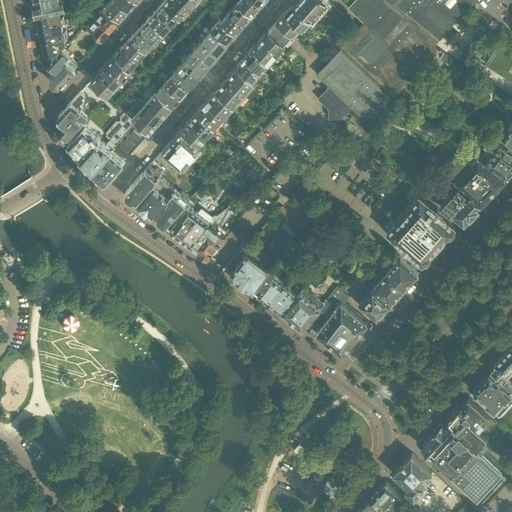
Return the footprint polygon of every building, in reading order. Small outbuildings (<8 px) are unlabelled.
[(35,4),(37,12),(63,7),(65,6),(63,0),(35,0),(36,4),(35,4)] [(128,9),(118,0),(109,0),(105,5),(120,18),(128,9)] [(118,0),(128,9),(136,0),(118,0)] [(183,18),(190,12),(176,0),(164,0),(164,1),(181,16),(183,18)] [(190,12),(196,6),(189,0),(176,0),(190,12)] [(233,6),(229,10),(244,24),(249,18),(252,15),(237,1),(235,0),(227,0),(233,6)] [(237,0),(237,1),(252,15),(256,10),(255,10),(259,6),(252,0),(250,3),(246,0),(237,0)] [(298,0),(295,4),(313,20),(321,11),(308,0),(298,0)] [(308,0),(321,11),(329,2),(327,0),(308,0)] [(355,0),(350,6),(366,21),(342,47),(339,50),(338,49),(323,66),(317,73),(329,85),(318,98),(328,108),(329,118),(342,117),(348,111),(349,112),(336,125),(339,128),(356,110),(364,118),(370,122),(409,79),(412,82),(439,49),(434,45),(440,38),(445,33),(453,23),(454,23),(474,0),(355,0)] [(172,25),(181,16),(164,1),(155,10),(172,25)] [(285,11),(301,25),(305,29),(313,20),(295,4),(295,3),(291,3),(291,4),(289,6),(285,10),(285,11)] [(211,11),(216,15),(219,18),(236,33),(236,32),(240,29),(239,28),(244,24),(229,10),(225,15),(215,6),(211,11)] [(37,12),(40,26),(63,21),(66,20),(65,20),(64,20),(63,15),(64,15),(63,7),(37,12)] [(104,7),(95,16),(110,30),(117,22),(117,21),(118,21),(116,18),(104,7)] [(165,34),(172,25),(155,10),(147,18),(165,34)] [(277,20),(292,33),(293,34),(301,25),(285,11),(280,16),(277,20)] [(211,26),(211,27),(227,42),(236,33),(219,18),(216,15),(208,24),(211,26)] [(110,30),(95,16),(86,25),(101,39),(102,38),(102,37),(103,37),(110,30)] [(157,42),(165,34),(147,18),(139,27),(157,42)] [(272,25),(269,29),(285,43),(285,42),(288,39),(292,33),(277,20),(276,20),(277,20),(275,22),(272,25)] [(41,32),(43,38),(63,34),(65,34),(63,21),(40,26),(41,32)] [(149,51),(157,42),(139,27),(134,33),(134,32),(132,34),(132,35),(131,35),(149,51)] [(203,31),(198,36),(218,53),(223,48),(223,47),(227,42),(211,27),(206,33),(203,31)] [(264,34),(260,38),(277,52),(285,43),(269,29),(269,28),(264,34)] [(47,61),(49,63),(63,48),(66,45),(64,44),(66,42),(64,41),(63,34),(43,38),(46,53),(47,61)] [(127,40),(123,44),(140,60),(149,51),(131,35),(127,40)] [(326,40),(331,45),(335,40),(330,35),(326,40)] [(197,43),(191,50),(208,64),(214,57),(218,53),(198,36),(194,41),(197,43)] [(258,41),(253,46),(269,61),(277,52),(260,38),(258,41)] [(486,67),(511,84),(511,53),(490,39),(475,60),(486,67)] [(137,67),(142,61),(140,60),(123,44),(118,50),(115,53),(132,68),(135,65),(137,67)] [(248,52),(245,56),(261,70),(269,61),(253,46),(248,52)] [(63,48),(49,63),(48,64),(53,70),(52,71),(54,73),(51,77),(52,81),(55,84),(60,85),(61,84),(60,84),(65,78),(70,74),(74,68),(75,68),(75,67),(78,64),(69,55),(70,54),(63,48)] [(178,58),(182,61),(198,76),(203,70),(208,64),(191,50),(186,56),(184,55),(185,54),(182,50),(177,55),(178,56),(178,57),(178,58)] [(440,58),(444,61),(448,64),(452,58),(443,52),(440,58)] [(134,69),(132,68),(115,53),(109,59),(107,61),(107,62),(125,79),(134,69)] [(242,59),(237,65),(253,79),(261,70),(245,56),(242,58),(242,59)] [(182,61),(172,72),(188,87),(194,80),(198,76),(182,61)] [(117,87),(125,79),(107,62),(99,70),(117,87)] [(162,79),(163,80),(180,96),(181,95),(188,87),(172,72),(164,64),(160,69),(163,71),(158,76),(162,79)] [(234,69),(226,77),(245,93),(255,80),(253,79),(237,65),(237,64),(236,65),(234,67),(234,68),(234,69)] [(109,96),(117,87),(99,70),(91,79),(91,80),(100,88),(109,96)] [(216,88),(234,104),(245,93),(226,77),(220,84),(219,84),(216,88)] [(91,80),(87,85),(96,93),(100,88),(91,80)] [(163,80),(156,89),(173,104),(175,102),(175,101),(176,101),(180,96),(163,80)] [(143,95),(148,99),(164,114),(165,113),(167,111),(167,110),(173,104),(156,89),(150,84),(145,89),(147,90),(143,95)] [(207,98),(206,99),(225,115),(234,104),(216,88),(215,90),(211,95),(210,95),(208,97),(207,98)] [(71,134),(79,125),(83,121),(88,115),(81,108),(83,106),(81,104),(85,100),(83,98),(86,95),(81,90),(63,111),(62,111),(60,113),(58,115),(58,116),(58,119),(59,119),(60,120),(59,120),(62,122),(65,125),(62,128),(62,129),(62,132),(63,133),(65,135),(66,135),(69,135),(70,135),(71,134)] [(135,104),(156,123),(157,122),(157,123),(160,120),(159,119),(164,114),(148,99),(145,103),(139,99),(135,104)] [(204,103),(197,110),(215,126),(225,115),(206,99),(205,100),(204,102),(204,103)] [(128,112),(137,121),(149,132),(149,131),(152,129),(152,128),(156,123),(135,104),(128,112)] [(89,164),(90,164),(93,167),(93,168),(132,126),(137,121),(128,112),(125,110),(120,116),(120,120),(117,120),(106,132),(106,136),(110,139),(106,143),(99,137),(100,136),(99,135),(82,155),(80,156),(81,157),(84,159),(84,160),(84,162),(87,165),(89,165),(89,164)] [(190,118),(190,119),(195,123),(196,122),(202,127),(201,129),(208,134),(215,126),(197,110),(192,116),(190,118)] [(269,121),(267,118),(259,126),(261,129),(269,121)] [(370,122),(364,118),(358,127),(366,134),(373,124),(370,122)] [(187,122),(182,127),(200,143),(208,134),(201,129),(202,127),(196,122),(195,123),(190,119),(189,119),(187,122)] [(81,154),(82,155),(99,135),(83,121),(79,125),(82,128),(74,137),(73,136),(73,137),(73,138),(70,141),(69,141),(68,142),(69,142),(69,143),(70,144),(73,147),(72,147),(72,149),(75,152),(77,152),(78,151),(81,154)] [(137,121),(132,126),(144,137),(149,132),(137,121)] [(511,121),(510,124),(510,128),(509,129),(500,121),(495,126),(495,129),(499,132),(495,137),(511,147),(511,121)] [(479,126),(485,131),(488,127),(481,123),(479,126)] [(132,126),(93,168),(92,169),(92,170),(93,170),(97,173),(97,174),(100,176),(103,179),(104,179),(108,179),(107,179),(112,173),(113,173),(118,167),(123,161),(123,162),(126,158),(144,137),(132,126)] [(182,127),(172,138),(194,157),(197,160),(207,149),(204,147),(200,143),(182,127)] [(487,149),(481,157),(507,176),(507,175),(508,176),(508,175),(511,169),(511,151),(491,137),(489,136),(488,136),(486,137),(484,139),(484,140),(484,142),(485,143),(486,144),(484,147),(487,149)] [(194,157),(172,138),(163,149),(174,159),(185,168),(194,157)] [(163,149),(156,157),(167,167),(174,159),(163,149)] [(473,193),(482,202),(507,176),(481,157),(477,154),(472,161),(469,159),(469,158),(458,149),(441,170),(452,179),(454,177),(473,193)] [(134,199),(136,201),(160,174),(162,172),(157,167),(152,162),(150,164),(146,169),(141,174),(141,173),(131,184),(132,185),(128,189),(126,191),(126,196),(130,199),(130,200),(134,199)] [(255,172),(262,178),(265,174),(258,168),(255,172)] [(156,214),(169,200),(168,198),(176,189),(160,174),(136,201),(141,205),(140,205),(147,211),(152,215),(155,215),(156,214)] [(440,204),(446,208),(465,222),(466,221),(466,220),(471,215),(477,208),(482,202),(473,193),(472,194),(445,177),(440,183),(451,194),(449,196),(444,191),(435,200),(441,204),(440,204)] [(313,186),(317,191),(322,188),(318,182),(313,186)] [(201,186),(193,195),(197,199),(205,190),(201,186)] [(412,252),(423,262),(423,261),(428,260),(430,257),(431,253),(435,248),(436,249),(440,244),(444,240),(443,239),(447,234),(452,234),(454,230),(455,226),(455,225),(445,216),(441,212),(441,211),(437,208),(432,204),(432,205),(412,187),(403,197),(411,204),(408,204),(404,208),(404,212),(403,213),(399,213),(396,217),(396,221),(391,216),(382,225),(387,230),(399,241),(403,245),(402,245),(407,250),(408,249),(412,253),(412,252)] [(166,224),(167,223),(186,202),(190,198),(183,191),(181,193),(176,189),(168,198),(169,200),(156,214),(158,216),(158,220),(163,224),(166,224)] [(170,229),(191,245),(202,230),(203,230),(214,214),(212,216),(202,210),(200,210),(198,214),(185,206),(187,203),(186,202),(167,223),(172,227),(171,229),(170,229)] [(202,230),(191,245),(206,256),(209,256),(217,245),(219,246),(224,239),(222,238),(224,235),(223,235),(227,231),(219,225),(222,221),(224,222),(231,212),(226,208),(216,216),(214,214),(203,230),(202,230)] [(347,218),(356,225),(360,218),(351,212),(347,218)] [(254,291),(255,289),(271,267),(274,263),(264,255),(260,261),(251,254),(260,242),(256,239),(247,251),(242,247),(227,267),(232,271),(231,273),(230,274),(231,274),(239,280),(239,281),(245,285),(245,284),(253,290),(254,291)] [(5,253),(0,257),(8,266),(12,262),(5,253)] [(401,257),(386,273),(404,289),(408,284),(411,281),(412,280),(418,274),(418,273),(401,257)] [(256,294),(266,302),(281,283),(286,277),(276,270),(280,270),(285,263),(284,262),(284,261),(280,258),(274,263),(271,267),(255,289),(258,292),(256,294)] [(372,288),(372,289),(390,305),(391,304),(390,304),(396,297),(396,298),(397,297),(397,296),(400,293),(400,294),(404,289),(386,273),(385,273),(372,288)] [(266,302),(280,313),(301,289),(297,286),(293,292),(281,283),(266,302)] [(302,330),(307,324),(317,313),(319,310),(323,313),(342,290),(337,285),(323,301),(304,285),(301,289),(280,313),(302,330)] [(390,305),(372,289),(371,288),(365,294),(367,296),(360,303),(377,318),(390,305)] [(343,291),(338,297),(345,303),(349,297),(343,291)] [(318,333),(327,340),(335,347),(343,353),(368,323),(341,303),(318,333)] [(317,313),(307,324),(309,327),(319,315),(317,313)] [(72,329),(75,328),(76,326),(77,324),(78,321),(77,319),(76,317),(74,315),(72,314),(69,314),(67,315),(65,316),(63,318),(62,321),(63,323),(64,326),(65,328),(68,329),(70,329),(72,329)] [(491,371),(490,372),(511,393),(511,345),(495,364),(496,365),(491,370),(491,371)] [(511,401),(511,393),(490,372),(489,373),(489,372),(482,380),(483,381),(476,388),(475,388),(475,392),(476,392),(477,393),(476,394),(494,412),(502,403),(506,407),(511,401)] [(459,406),(458,407),(483,431),(484,430),(494,419),(487,413),(469,396),(463,401),(461,403),(459,406)] [(488,435),(483,431),(458,407),(453,411),(453,412),(448,418),(450,420),(483,451),(490,443),(485,438),(488,435)] [(507,474),(483,451),(450,420),(445,425),(443,424),(442,423),(439,423),(433,430),(433,434),(423,445),(425,446),(423,448),(423,451),(426,453),(429,453),(431,452),(437,457),(433,461),(477,501),(501,475),(504,477),(507,474)] [(414,497),(417,499),(419,497),(420,497),(425,492),(425,491),(427,488),(421,483),(433,471),(412,452),(405,460),(401,464),(401,465),(394,472),(408,486),(405,489),(414,497)] [(369,499),(383,511),(391,511),(392,511),(399,511),(402,509),(402,508),(403,508),(403,507),(402,507),(402,506),(399,504),(404,499),(401,496),(386,481),(380,487),(378,486),(373,492),(374,493),(369,499)] [(383,511),(369,499),(362,507),(367,511),(383,511)]
